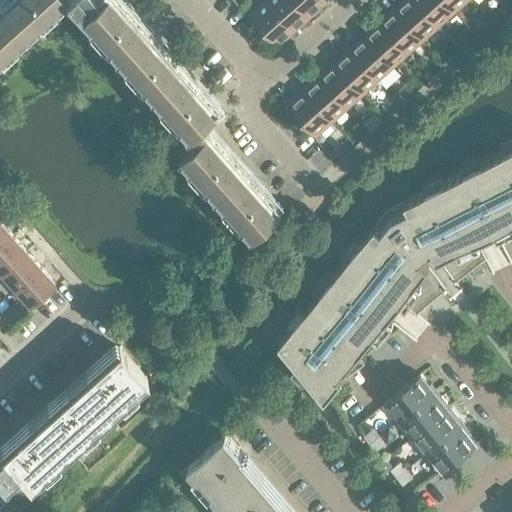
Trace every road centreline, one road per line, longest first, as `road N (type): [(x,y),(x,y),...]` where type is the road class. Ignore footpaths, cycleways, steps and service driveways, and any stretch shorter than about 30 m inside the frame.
road 1 (residential): [(511,433),(429,337),(360,394)]
road 2 (residential): [(350,511),(241,394)]
road 3 (residential): [(265,84),(360,0)]
road 4 (residential): [(309,183),(252,116),(265,84)]
road 5 (residential): [(0,382),(91,300)]
